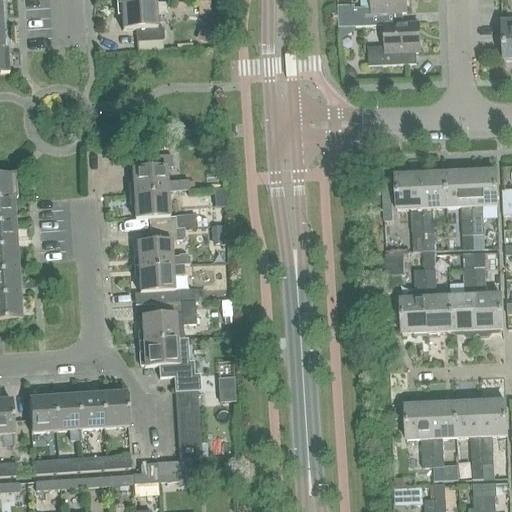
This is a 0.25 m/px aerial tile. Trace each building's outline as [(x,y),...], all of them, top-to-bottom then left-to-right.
[(120,0),(121,8),(155,6),(154,0),(120,0)] [(355,30),(386,28),(386,26),(403,26),(403,15),(407,15),(405,0),(370,0),(372,10),(354,11),(355,30)] [(155,6),(121,8),(123,33),(137,32),(139,55),(163,53),(162,42),(164,42),(163,30),(157,31),(155,6)] [(511,23),(503,24),(505,63),(511,62),(511,23)] [(386,26),(386,28),(387,50),(368,50),(369,69),(417,67),(416,54),(421,54),(419,26),(403,26),(386,26)] [(4,52),(0,52),(0,77),(9,77),(7,51),(4,52)] [(189,183),(167,185),(166,170),(172,169),(171,157),(144,159),(145,171),(131,172),(133,197),(167,195),(189,193),(189,183)] [(414,241),(423,241),(425,241),(422,178),(420,172),(410,172),(410,178),(397,179),(399,214),(413,214),(414,241)] [(496,174),(471,176),(474,239),(485,239),(484,211),(498,210),(496,174)] [(471,176),(447,177),(449,212),(462,211),(464,239),(474,239),(471,176)] [(15,177),(0,177),(0,202),(13,201),(16,201),(15,177)] [(422,178),(425,241),(436,240),(435,213),(449,212),(447,177),(422,178)] [(149,221),(150,233),(176,231),(176,220),(169,220),(167,195),(133,197),(135,222),(149,221)] [(0,202),(0,226),(15,225),(13,201),(0,202)] [(0,226),(0,250),(17,250),(15,225),(0,226)] [(184,231),(176,231),(150,233),(151,245),(136,246),(138,271),(183,268),(190,268),(189,260),(186,257),(179,258),(178,259),(172,259),(171,243),(181,243),(185,239),(184,231)] [(0,250),(0,275),(19,274),(17,250),(0,250)] [(183,268),(138,271),(139,297),(154,296),(154,307),(194,304),(193,293),(174,294),(173,279),(184,278),(183,268)] [(485,270),(474,271),(478,337),(479,337),(480,340),(491,339),(492,337),(492,333),(501,333),(503,333),(501,296),(487,297),(485,270)] [(474,271),(463,271),(465,298),(451,299),(452,335),(463,335),(463,338),(464,341),(476,340),(477,337),(478,337),(474,271)] [(427,336),(452,335),(451,299),(437,300),(436,272),(424,273),(427,336)] [(424,273),(414,273),(415,300),(400,301),(402,338),(403,338),(427,336),(424,273)] [(0,275),(0,299),(20,298),(19,274),(0,275)] [(20,298),(0,299),(0,323),(22,322),(20,298)] [(210,323),(230,324),(230,302),(211,302),(210,323)] [(141,319),(143,345),(177,342),(183,342),(182,328),(196,327),(194,304),(154,307),(155,318),(141,319)] [(187,342),(183,342),(143,345),(144,356),(140,356),(141,369),(144,368),(145,370),(158,369),(159,381),(175,380),(176,395),(197,394),(201,394),(200,377),(194,378),(194,365),(189,365),(187,342)] [(233,380),(218,381),(219,405),(234,404),(233,380)] [(175,407),(198,406),(197,394),(176,395),(174,396),(175,407)] [(126,396),(102,398),(104,431),(128,430),(126,396)] [(102,398),(77,400),(80,433),(104,431),(102,398)] [(77,400),(53,401),(56,435),(68,434),(69,444),(80,443),(80,433),(77,400)] [(56,435),(53,401),(29,403),(32,436),(56,435)] [(12,403),(0,404),(0,438),(2,438),(3,448),(15,448),(12,403)] [(506,405),(481,406),(484,469),(495,469),(494,441),(508,440),(506,405)] [(176,418),(198,417),(198,406),(175,407),(176,418)] [(474,483),(484,482),(484,469),(481,406),(456,407),(458,442),(472,441),(474,483)] [(456,407),(432,408),(434,471),(445,471),(444,443),(458,442),(456,407)] [(423,472),(433,471),(434,471),(432,408),(407,409),(408,444),(422,444),(423,472)] [(176,429),(199,428),(198,417),(176,418),(176,429)] [(177,441),(200,439),(199,428),(176,429),(177,441)] [(178,452),(201,450),(200,439),(177,441),(178,452)] [(179,463),(202,462),(201,450),(178,452),(179,463)] [(122,472),(121,459),(106,460),(106,473),(122,472)] [(98,473),(97,460),(82,461),(82,474),(98,473)] [(74,475),(73,462),(57,463),(58,476),(74,475)] [(50,477),(49,463),(33,464),(34,478),(50,477)] [(157,466),(158,486),(182,484),(181,464),(157,466)] [(0,466),(0,479),(8,479),(7,466),(0,466)] [(133,478),(134,487),(158,486),(157,466),(140,467),(140,477),(133,478)] [(109,479),(110,489),(134,487),(133,478),(109,479)] [(85,481),(86,491),(110,489),(109,479),(85,481)] [(60,483),(61,492),(86,491),(85,481),(60,483)] [(60,483),(35,484),(36,494),(61,492),(60,483)] [(18,486),(0,486),(0,496),(19,495),(18,486)] [(406,491),(394,492),(395,509),(407,509),(406,491)] [(485,511),(485,500),(473,501),(474,511),(468,511),(485,511)] [(495,511),(495,500),(485,500),(485,511),(495,511)] [(445,511),(445,502),(434,503),(434,511),(445,511)] [(434,511),(434,503),(424,503),(423,511),(434,511)]
